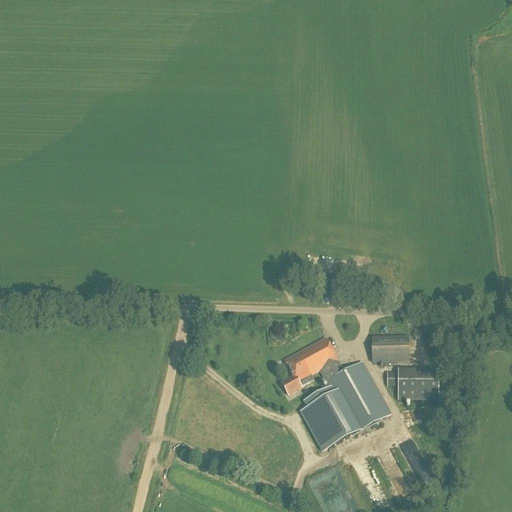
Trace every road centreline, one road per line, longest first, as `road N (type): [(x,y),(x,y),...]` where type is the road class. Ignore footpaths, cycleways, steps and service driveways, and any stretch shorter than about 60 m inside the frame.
road 1 (unclassified): [(0,303),(511,315)]
road 2 (track): [(137,511),(187,307)]
